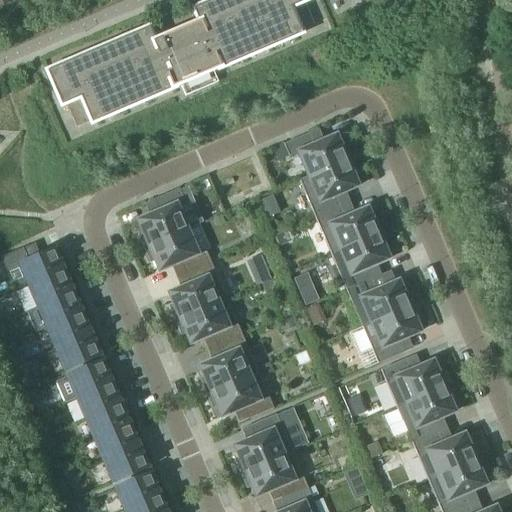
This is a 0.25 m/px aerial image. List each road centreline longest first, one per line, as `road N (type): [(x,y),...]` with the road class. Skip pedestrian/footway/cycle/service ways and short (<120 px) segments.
road 1 (residential): [(213,511),(94,216),(109,198),(335,100),(374,108),(511,423)]
road 2 (residential): [(511,144),(500,0)]
